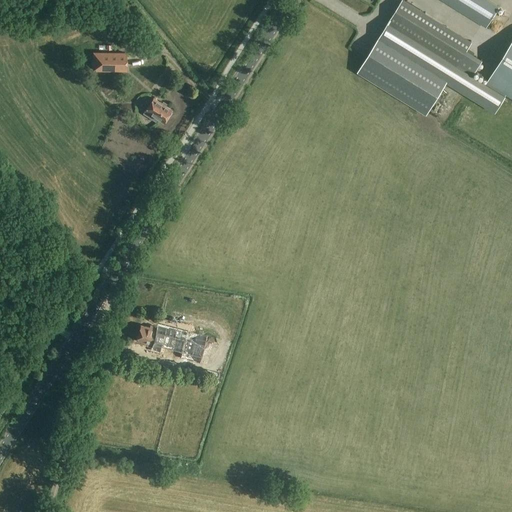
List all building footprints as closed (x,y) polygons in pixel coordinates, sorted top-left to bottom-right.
[(403,0),(402,0),(387,25),(456,68),(456,67),(472,42),(403,0)] [(441,0),(462,12),(486,28),(500,7),(488,0),(441,0)] [(387,25),(379,38),(448,80),(447,81),(496,111),(507,93),(511,96),(511,43),(486,86),(456,67),(456,68),(387,25)] [(448,80),(379,38),(358,72),(426,115),(447,81),(448,80)] [(93,53),(93,70),(125,70),(126,53),(93,53)] [(163,122),(171,110),(153,98),(143,114),(155,122),(157,118),(163,122)] [(180,358),(200,363),(207,336),(158,323),(157,327),(150,325),(149,327),(141,325),(137,341),(148,343),(148,345),(152,347),(151,350),(171,356),(171,353),(181,356),(180,358)]
